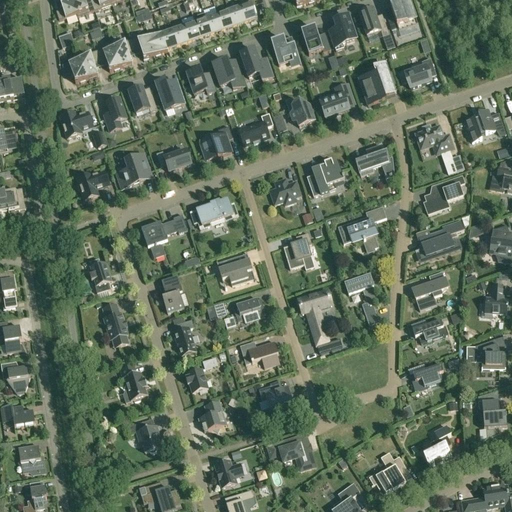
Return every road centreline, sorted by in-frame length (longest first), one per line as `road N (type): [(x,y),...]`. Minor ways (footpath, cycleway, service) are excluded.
road 1 (residential): [(210,511),(118,214),(242,173)]
road 2 (residential): [(43,0),(58,109),(283,32)]
road 3 (residential): [(393,119),(406,184),(394,393),(371,397)]
road 4 (residential): [(63,511),(26,269),(0,265)]
road 5 (residential): [(313,408),(242,173)]
road 6 (residential): [(0,231),(40,215),(23,115),(0,119)]
road 7 (residential): [(242,173),(393,119)]
road 8 (residential): [(393,119),(511,79)]
